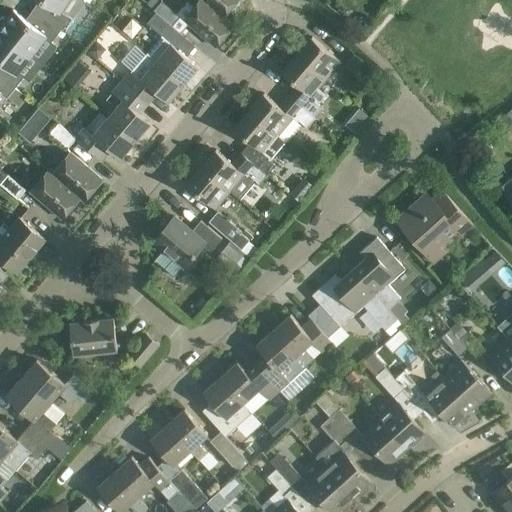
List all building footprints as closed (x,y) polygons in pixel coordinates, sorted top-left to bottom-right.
[(64,33),(73,19),(60,11),(66,0),(41,0),(48,4),(40,15),(64,33)] [(223,16),(202,0),(199,0),(193,8),(186,2),(176,14),(180,16),(171,26),(177,30),(180,33),(188,24),(214,46),(233,24),(223,16)] [(202,0),(223,16),(236,0),(202,0)] [(154,10),(171,26),(180,16),(176,14),(162,1),(154,10)] [(5,20),(2,17),(0,18),(0,30),(29,54),(43,36),(50,41),(60,31),(64,33),(40,15),(32,26),(13,10),(5,20)] [(146,53),(182,85),(198,66),(168,41),(177,30),(171,26),(154,10),(153,11),(155,12),(147,23),(161,35),(146,53)] [(0,65),(0,76),(14,87),(22,77),(15,72),(29,54),(0,30),(0,61),(2,63),(0,65)] [(297,54),(325,79),(340,61),(312,36),(297,54)] [(100,45),(96,41),(88,50),(97,58),(101,53),(100,45)] [(182,85),(146,53),(131,70),(129,69),(120,80),(148,104),(157,93),(168,101),(182,85)] [(325,79),(297,54),(282,71),(297,85),(288,95),(315,118),(323,109),(317,104),(325,95),(317,88),(325,79)] [(354,54),(346,64),(355,71),(363,62),(354,54)] [(0,105),(14,87),(0,76),(0,105)] [(140,114),(148,104),(120,80),(111,91),(112,92),(105,100),(115,108),(107,118),(134,141),(150,123),(140,114)] [(277,134),(292,117),(297,121),(298,120),(307,127),(315,118),(288,95),(279,106),(264,93),(249,110),(277,134)] [(511,108),(500,119),(511,132),(511,108)] [(51,121),(38,110),(19,134),(31,145),(51,121)] [(240,152),(266,175),(275,166),(268,160),(285,141),(277,134),(249,110),(234,128),(249,141),(240,152)] [(134,141),(107,118),(93,135),(83,127),(73,138),(75,139),(102,161),(111,150),(119,158),(134,141)] [(73,138),(57,124),(50,133),(67,148),(75,139),(73,138)] [(201,167),(229,191),(240,199),(255,181),(259,184),(266,175),(240,152),(231,162),(216,149),(201,167)] [(41,165),(83,200),(102,179),(70,152),(53,172),(50,169),(48,170),(41,164),(41,165)] [(327,172),(335,161),(328,155),(319,166),(327,172)] [(83,200),(41,165),(32,175),(39,181),(30,192),(61,218),(79,198),(83,201),(83,200)] [(229,191),(201,167),(186,184),(214,208),(229,191)] [(0,184),(17,199),(24,190),(7,175),(0,183),(0,184)] [(306,196),(295,187),(290,193),(301,202),(306,196)] [(474,227),(442,191),(432,199),(429,196),(410,213),(407,210),(396,219),(433,261),(444,251),(440,247),(457,231),(463,237),(474,227)] [(217,211),(208,222),(241,250),(249,240),(241,233),(242,232),(217,211)] [(173,276),(183,265),(184,266),(202,245),(210,252),(221,238),(200,221),(191,231),(174,216),(153,240),(163,249),(154,260),(173,276)] [(19,217),(0,239),(0,258),(17,272),(45,239),(19,217)] [(353,269),(403,325),(410,319),(405,313),(408,310),(398,299),(400,298),(387,283),(404,268),(376,237),(359,252),(365,258),(353,269)] [(227,244),(216,258),(232,271),(243,257),(227,244)] [(494,273),(482,259),(460,278),(471,292),(494,273)] [(363,305),(385,329),(391,336),(403,325),(353,269),(341,280),(335,274),(312,294),(320,304),(308,315),(310,317),(310,318),(332,343),(333,343),(327,337),(363,305)] [(304,347),(311,341),(322,353),(332,343),(310,318),(301,326),(290,314),(273,330),(305,366),(314,358),(304,347)] [(511,343),(511,317),(500,328),(508,337),(507,338),(511,343)] [(85,321),(70,323),(73,354),(117,349),(113,318),(99,319),(98,318),(84,319),(85,321)] [(467,333),(459,323),(453,329),(468,347),(476,358),(486,350),(470,331),(467,333)] [(468,347),(453,329),(443,337),(458,355),(468,347)] [(255,363),(279,389),(305,366),(273,330),(256,345),(265,355),(255,363)] [(146,332),(126,355),(140,367),(160,344),(146,332)] [(511,343),(507,338),(488,355),(511,380),(511,343)] [(50,402),(58,392),(72,404),(78,396),(85,402),(94,391),(74,374),(65,384),(36,359),(21,377),(63,414),(64,414),(50,402)] [(394,398),(404,389),(395,379),(377,359),(369,366),(377,375),(375,376),(394,398)] [(443,376),(471,409),(491,391),(462,359),(443,376)] [(242,402),(243,402),(259,387),(269,398),(279,389),(255,363),(246,371),(237,362),(220,377),(242,402)] [(357,377),(352,371),(345,376),(351,382),(357,377)] [(412,397),(420,390),(403,371),(395,379),(404,389),(412,397)] [(443,376),(424,394),(452,425),(471,409),(443,376)] [(63,414),(21,377),(6,394),(34,418),(25,430),(46,448),(56,436),(49,431),(63,414)] [(225,436),(252,412),(243,402),(242,402),(220,377),(203,392),(212,402),(203,410),(221,430),(220,431),(225,436)] [(336,390),(340,395),(346,395),(351,391),(352,385),(347,380),(341,379),(336,384),(336,390)] [(398,401),(379,418),(406,448),(409,445),(414,445),(421,438),(421,435),(425,431),(398,401)] [(406,448),(379,418),(362,434),(339,408),(332,415),(350,437),(362,450),(370,443),(389,464),(406,448)] [(167,424),(190,450),(190,449),(199,459),(207,452),(198,442),(207,434),(185,409),(167,424)] [(341,446),(350,437),(332,415),(320,426),(333,440),(315,456),(352,497),(354,495),(359,496),(367,488),(366,484),(370,480),(345,453),(346,452),(341,446)] [(190,450),(167,424),(150,439),(173,465),(190,450)] [(46,448),(25,430),(16,439),(0,425),(0,457),(1,459),(2,458),(16,469),(30,453),(37,459),(46,448)] [(225,436),(220,431),(210,440),(238,472),(249,463),(225,436)] [(115,471),(137,496),(154,481),(170,498),(179,490),(169,480),(149,457),(140,465),(132,456),(115,471)] [(335,511),(352,497),(315,456),(325,467),(307,483),(332,511),(335,511)] [(276,466),(294,487),(303,479),(284,458),(276,466)] [(511,461),(501,470),(508,480),(493,492),(507,510),(511,506),(511,461)] [(294,487),(276,466),(275,467),(276,468),(267,477),(284,496),(294,487)] [(169,480),(179,490),(197,511),(208,501),(209,500),(182,469),(169,480)] [(137,496),(115,471),(98,486),(120,511),(129,503),(136,511),(143,511),(148,508),(137,496)] [(221,489),(209,500),(208,501),(217,511),(231,499),(221,489)] [(271,511),(300,511),(288,498),(271,511)]
